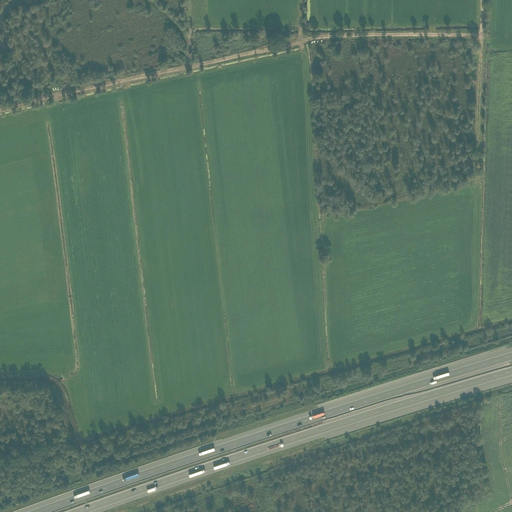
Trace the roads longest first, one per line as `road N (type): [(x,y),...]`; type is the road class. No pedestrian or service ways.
road 1 (motorway): [(511,355),(38,511)]
road 2 (track): [(301,41),(317,222),(477,184),(474,325)]
road 3 (motorway): [(77,511),(511,371)]
road 4 (track): [(301,41),(0,107)]
road 5 (track): [(301,41),(482,38),(482,0)]
